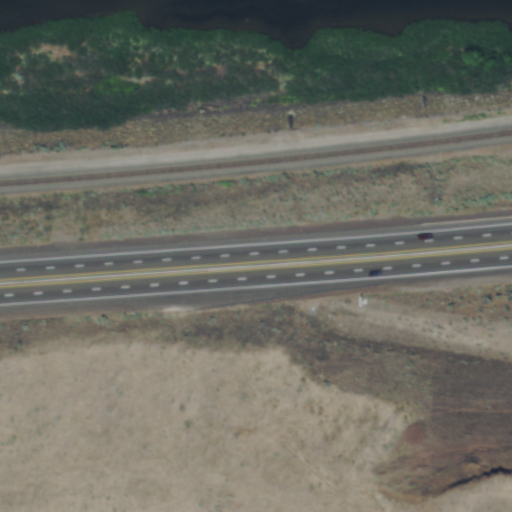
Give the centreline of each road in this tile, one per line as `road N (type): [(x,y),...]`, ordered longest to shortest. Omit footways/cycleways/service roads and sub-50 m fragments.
road 1 (motorway): [(0,298),(511,255)]
road 2 (motorway): [(511,232),(0,273)]
